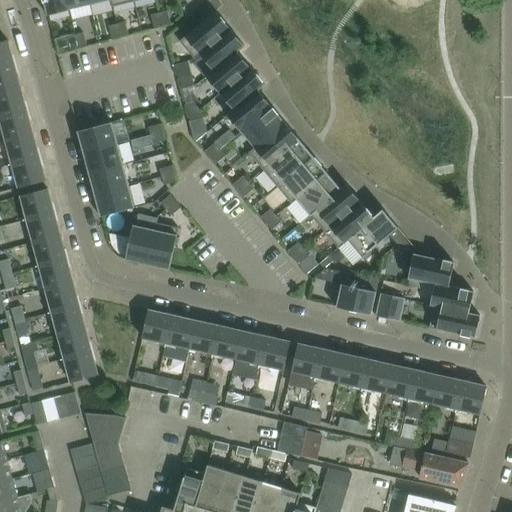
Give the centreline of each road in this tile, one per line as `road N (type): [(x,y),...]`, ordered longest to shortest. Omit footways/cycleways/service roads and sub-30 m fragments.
road 1 (residential): [(511,371),(94,268),(19,0)]
road 2 (residential): [(477,511),(511,384)]
